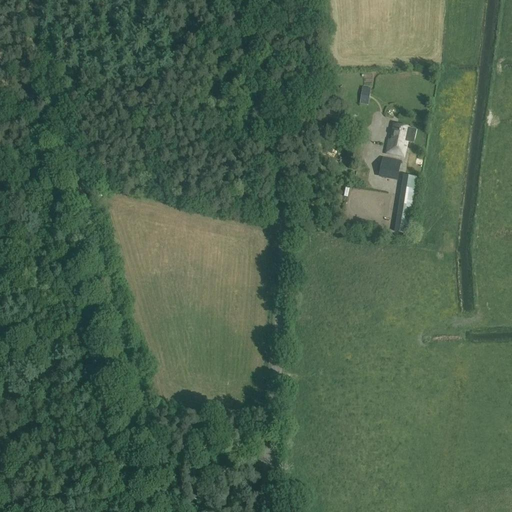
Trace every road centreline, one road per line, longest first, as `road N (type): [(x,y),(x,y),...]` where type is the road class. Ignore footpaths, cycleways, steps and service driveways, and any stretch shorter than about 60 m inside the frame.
road 1 (track): [(32,0),(181,511)]
road 2 (unclassified): [(262,511),(280,314),(278,204),(265,118),(223,0)]
